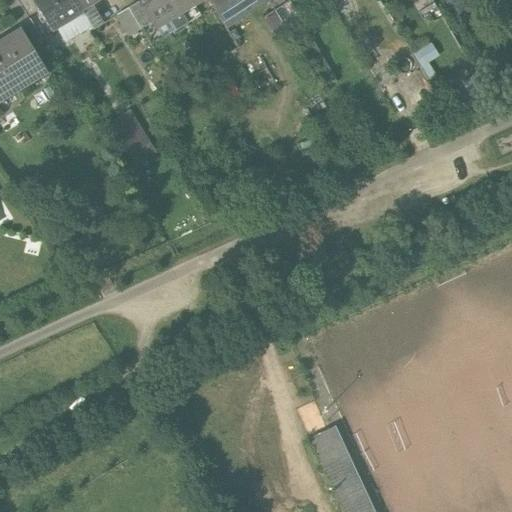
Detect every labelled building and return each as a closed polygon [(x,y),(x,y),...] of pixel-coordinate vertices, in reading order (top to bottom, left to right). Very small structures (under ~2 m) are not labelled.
[(75,0),(37,0),(34,2),(52,33),(61,29),(79,17),(84,14),(75,0)] [(75,0),(84,14),(106,0),(75,0)] [(173,0),(137,0),(139,2),(152,24),(156,29),(182,14),(173,0)] [(173,0),(182,14),(204,0),(173,0)] [(209,0),(211,1),(209,2),(227,30),(270,0),(209,0)] [(139,2),(128,9),(141,30),(152,24),(139,2)] [(128,9),(117,16),(130,37),(141,30),(128,9)] [(79,17),(61,29),(67,40),(86,29),(79,17)] [(30,20),(18,27),(21,33),(31,48),(42,41),(30,20)] [(21,33),(0,45),(0,97),(13,89),(16,94),(17,93),(14,89),(43,71),(46,76),(47,75),(31,48),(21,33)] [(145,144),(126,113),(108,125),(127,155),(145,144)] [(374,511),(335,428),(309,440),(342,511),(374,511)]
